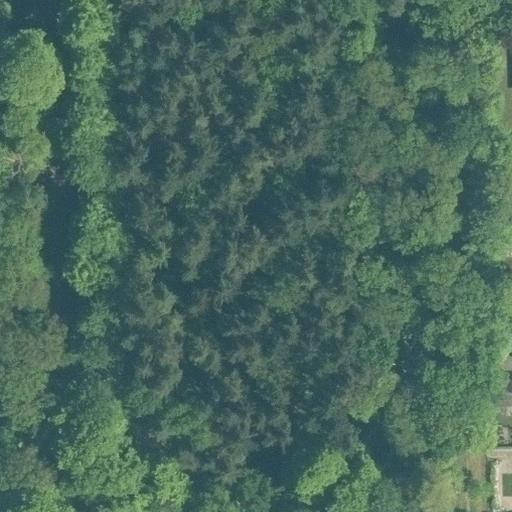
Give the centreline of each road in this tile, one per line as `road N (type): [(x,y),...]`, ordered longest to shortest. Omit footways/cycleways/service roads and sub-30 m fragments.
road 1 (track): [(430,0),(465,511)]
road 2 (tertiary): [(60,511),(51,0)]
